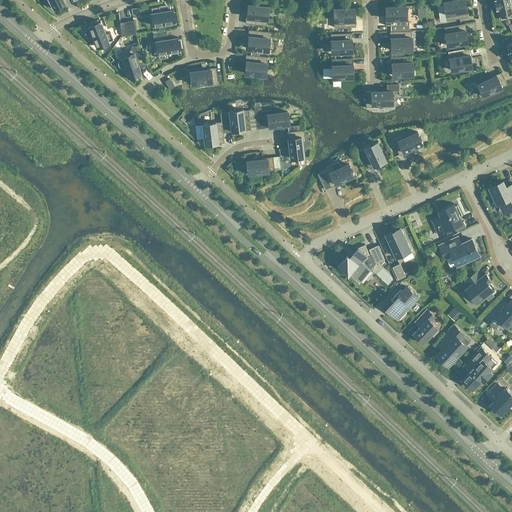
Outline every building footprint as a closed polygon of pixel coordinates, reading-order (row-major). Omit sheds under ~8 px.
[(63,0),(44,0),(43,1),(51,9),(64,2),(63,0)] [(444,5),(436,6),(439,22),(447,21),(467,17),(467,16),(466,16),(465,7),(466,7),(466,6),(465,7),(463,0),(453,0),(443,2),(444,5)] [(500,19),(511,16),(511,15),(510,5),(511,4),(511,0),(494,0),(495,2),(494,2),(495,6),(496,8),(497,8),(500,19)] [(246,13),(247,14),(246,23),(245,22),(245,23),(266,25),(268,6),(248,4),(247,13),(246,13)] [(152,13),(151,13),(153,25),(175,22),(173,9),(166,11),(166,6),(165,6),(165,7),(159,8),(159,6),(151,7),(152,13)] [(385,15),(385,16),(386,16),(386,25),(385,25),(385,26),(406,25),(405,6),(385,6),(385,15)] [(354,17),(355,17),(355,16),(354,16),(354,8),(333,9),(334,28),(355,27),(355,26),(354,26),(354,17)] [(324,29),(332,29),(332,13),(323,14),(324,29)] [(136,33),(134,20),(127,21),(129,35),(136,33)] [(110,32),(105,34),(100,21),(88,26),(88,27),(86,28),(84,29),(84,31),(84,34),(85,36),(87,37),(90,37),(92,36),(97,47),(108,42),(113,40),(110,32)] [(129,35),(127,21),(119,22),(122,36),(129,35)] [(426,22),(428,30),(435,29),(434,21),(426,22)] [(466,34),(466,33),(465,34),(463,25),(465,24),(464,24),(444,27),(447,46),(466,43),(467,43),(466,34)] [(267,51),(269,38),(269,32),(248,30),(249,31),(248,40),(247,39),(247,40),(248,40),(247,49),(248,49),(267,51)] [(411,50),(411,37),(410,31),(389,31),(389,32),(390,32),(391,41),(390,41),(390,42),(391,51),(392,50),(411,50)] [(178,39),(178,37),(167,39),(166,32),(153,34),(154,41),(151,42),(153,54),(158,53),(159,59),(167,57),(166,52),(180,50),(180,48),(182,47),(180,39),(178,39)] [(350,34),(351,34),(351,33),(330,34),(331,53),(351,52),(351,44),(352,44),(352,43),(351,43),(350,34)] [(139,75),(141,74),(137,64),(144,62),(138,45),(131,47),(132,49),(121,53),(122,58),(120,58),(118,60),(117,62),(117,64),(119,66),(121,68),(123,68),(125,67),(129,78),(131,78),(132,80),(139,77),(139,75)] [(470,59),(470,58),(469,58),(468,49),(469,49),(469,48),(448,52),(451,71),(470,67),(470,68),(471,67),(470,59)] [(265,76),(266,63),(267,57),(246,55),(247,56),(246,65),(245,64),(244,65),(245,65),(244,74),(245,74),(265,76)] [(412,75),(412,62),(411,56),(390,57),(391,57),(392,66),(391,66),(391,67),(392,76),(393,76),(393,75),(412,75)] [(353,69),(353,68),(352,68),(351,59),(352,59),(352,58),(334,59),(335,65),(331,65),(332,78),(352,77),(352,69),(353,69)] [(217,75),(216,67),(215,67),(215,68),(206,69),(205,69),(189,71),(191,84),(207,82),(207,86),(218,84),(217,81),(221,80),(221,74),(217,75)] [(501,72),(500,72),(501,73),(492,77),(492,76),(491,76),(491,77),(477,84),(480,90),(478,91),(481,96),(500,87),(507,84),(505,81),(501,72)] [(174,86),(169,78),(167,79),(164,81),(165,82),(169,90),(171,88),(174,86)] [(444,80),(433,81),(433,89),(444,88),(444,80)] [(366,91),(365,91),(365,107),(372,107),(392,106),(392,103),(391,91),(398,90),(398,84),(386,84),(386,91),(375,91),(375,90),(375,91),(366,92),(366,91)] [(263,127),(272,125),(272,127),(273,126),(289,124),(287,111),(267,114),(267,110),(261,111),(260,107),(254,107),(255,118),(262,117),(263,127)] [(250,129),(249,116),(243,116),(242,109),(229,110),(231,131),(240,130),(241,130),(240,129),(249,128),(250,129)] [(228,114),(220,115),(221,121),(222,129),(222,132),(230,131),(228,114)] [(222,132),(222,129),(221,121),(202,124),(205,144),(213,143),(213,144),(214,144),(214,143),(223,141),(223,143),(224,142),(222,132)] [(304,130),(300,130),(286,132),(287,133),(288,133),(289,142),(288,142),(288,143),(290,158),(303,157),(301,141),(305,141),(304,130)] [(418,132),(403,138),(402,135),(392,140),(399,155),(400,155),(400,154),(408,150),(408,151),(409,151),(409,150),(423,143),(418,132)] [(378,142),(366,147),(360,150),(369,169),(370,169),(370,168),(378,164),(378,165),(379,164),(386,160),(378,142)] [(272,157),(271,157),(272,158),(263,159),(262,158),(262,159),(246,161),(247,167),(245,168),(246,174),(267,171),(274,170),(272,157)] [(349,163),(335,170),(333,167),(323,171),(324,174),(328,182),(331,187),(331,186),(339,182),(340,183),(340,182),(354,175),(349,163)] [(328,182),(324,174),(319,176),(323,185),(328,182)] [(511,184),(508,186),(509,187),(506,188),(503,181),(489,187),(491,190),(488,192),(493,201),(496,200),(497,204),(503,201),(508,211),(511,209),(511,184)] [(0,241),(1,242),(25,215),(0,193),(0,241)] [(462,222),(459,216),(462,215),(457,204),(454,206),(453,204),(439,210),(440,213),(441,213),(442,215),(432,220),(435,226),(439,225),(443,233),(455,227),(454,225),(462,222)] [(479,213),(474,215),(479,227),(483,226),(479,213)] [(462,222),(454,225),(455,227),(457,231),(465,227),(463,221),(462,222)] [(411,250),(401,228),(386,234),(398,261),(403,259),(401,254),(411,250)] [(480,256),(472,238),(461,243),(458,237),(454,238),(454,237),(453,237),(454,238),(440,245),(445,257),(453,254),(457,264),(479,255),(479,256),(480,256)] [(348,255),(340,264),(349,272),(350,270),(363,282),(372,272),(370,270),(376,264),(375,264),(371,253),(369,254),(365,244),(358,247),(352,254),(353,255),(351,257),(348,255)] [(378,245),(369,249),(371,253),(375,264),(385,259),(378,245)] [(400,263),(392,267),(398,280),(405,276),(400,263)] [(491,292),(495,288),(489,281),(491,280),(486,274),(481,277),(477,272),(466,280),(470,285),(466,288),(477,302),(485,296),(488,300),(494,296),(491,292)] [(433,273),(420,277),(424,288),(437,284),(433,273)] [(404,310),(417,296),(407,286),(402,291),(400,289),(391,299),(393,301),(387,308),(400,319),(406,312),(404,310)] [(461,296),(470,307),(475,304),(466,292),(461,296)] [(511,299),(508,304),(502,299),(485,317),(495,327),(501,321),(508,327),(511,322),(511,299)] [(455,305),(451,310),(459,317),(463,313),(455,305)] [(438,328),(432,322),(436,318),(427,309),(415,322),(420,327),(414,333),(416,335),(414,337),(420,343),(422,340),(424,342),(431,335),(433,337),(439,331),(437,329),(438,328)] [(482,318),(477,323),(481,327),(486,322),(482,318)] [(466,346),(460,339),(464,335),(455,326),(442,340),(447,345),(437,355),(448,365),(466,346)] [(490,336),(485,341),(496,352),(501,346),(490,336)] [(493,367),(487,362),(491,357),(481,348),(464,366),(470,371),(463,379),(473,388),(481,380),(483,381),(491,372),(490,371),(493,367)] [(511,406),(511,393),(506,388),(504,390),(497,383),(487,394),(494,400),(490,405),(501,414),(509,406),(511,408),(511,406)]
